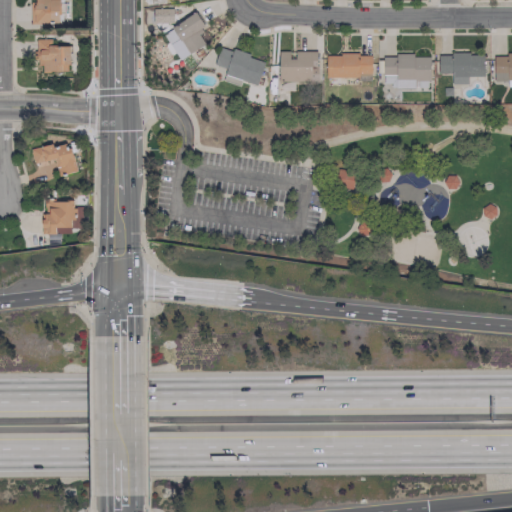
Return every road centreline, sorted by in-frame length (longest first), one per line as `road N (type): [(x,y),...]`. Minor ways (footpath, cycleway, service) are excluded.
road 1 (motorway): [(0,454),(511,451)]
road 2 (motorway): [(511,389),(0,392)]
road 3 (residential): [(241,16),(511,18)]
road 4 (motorway): [(511,326),(259,299)]
road 5 (residential): [(0,0),(2,199)]
road 6 (motorway): [(259,299),(116,289)]
